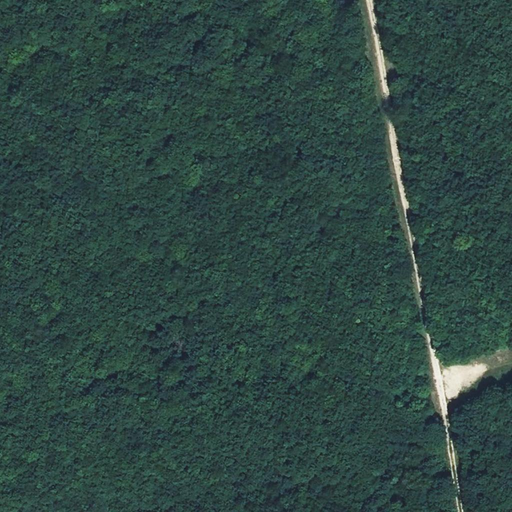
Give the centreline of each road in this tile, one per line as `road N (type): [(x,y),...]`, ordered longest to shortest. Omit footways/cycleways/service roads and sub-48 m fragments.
road 1 (track): [(437,372),(370,0)]
road 2 (track): [(462,511),(437,372)]
